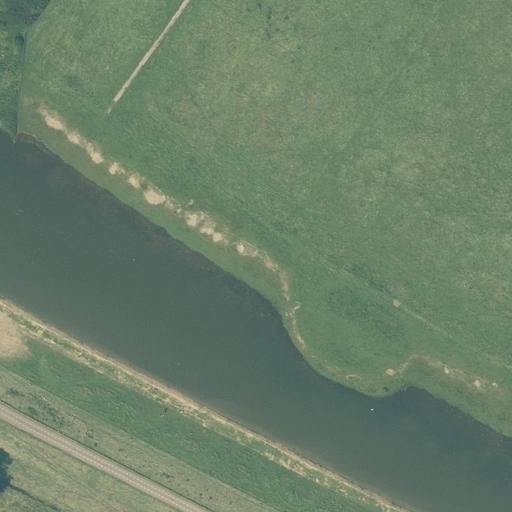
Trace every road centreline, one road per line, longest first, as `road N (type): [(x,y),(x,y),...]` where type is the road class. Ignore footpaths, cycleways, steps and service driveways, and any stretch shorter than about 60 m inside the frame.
road 1 (tertiary): [(0,409),(195,511)]
road 2 (track): [(114,100),(187,0)]
